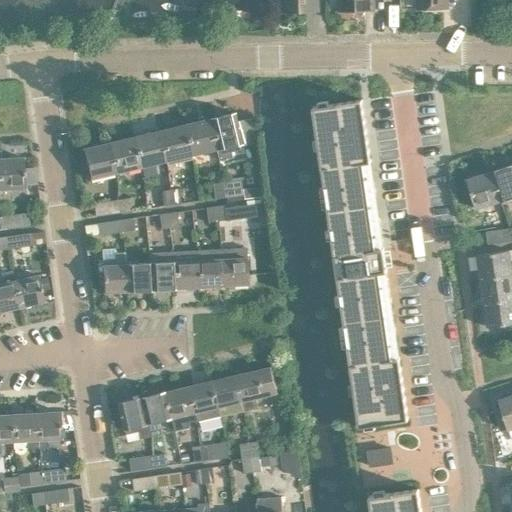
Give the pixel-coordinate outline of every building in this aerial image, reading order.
[(281,0),(282,13),(318,12),(318,0),(281,0)] [(339,0),(339,11),(372,11),(372,0),(339,0)] [(417,0),(418,9),(446,9),(446,0),(417,0)] [(362,103),(313,110),(359,429),(408,422),(403,390),(396,391),(384,305),(391,304),(379,221),(372,222),(359,136),(367,135),(362,103)] [(218,159),(231,156),(230,151),(243,148),(235,114),(209,120),(217,150),(216,150),(218,159)] [(209,120),(184,126),(183,126),(191,156),(216,150),(217,150),(209,120)] [(166,165),(167,165),(191,159),(191,156),(183,126),(160,132),(167,162),(166,162),(166,165)] [(160,132),(134,138),(141,168),(166,162),(167,162),(160,132)] [(109,144),(116,174),(141,168),(134,138),(109,144)] [(116,174),(109,144),(84,150),(91,180),(116,174)] [(0,202),(11,202),(10,190),(25,189),(24,158),(0,159),(0,202)] [(511,165),(492,172),(501,200),(511,196),(511,165)] [(475,208),(500,200),(501,200),(492,172),(466,180),(475,208)] [(225,197),(241,194),(243,194),(240,177),(221,179),(223,197),(225,197)] [(213,181),(216,198),(223,197),(221,179),(213,181)] [(243,194),(243,196),(260,194),(259,185),(241,187),(243,194)] [(171,189),(172,204),(180,203),(178,188),(171,189)] [(172,204),(171,189),(160,191),(163,206),(172,204)] [(241,194),(225,197),(227,204),(243,201),(241,194)] [(118,201),(119,211),(130,210),(129,198),(118,199),(118,201)] [(118,201),(118,199),(93,203),(95,215),(119,211),(118,201)] [(215,206),(217,220),(225,219),(224,211),(223,204),(215,206)] [(243,205),(223,207),(224,211),(225,219),(244,217),(243,205)] [(217,220),(215,206),(205,207),(207,222),(217,220)] [(167,213),(169,227),(178,226),(176,211),(167,213)] [(3,216),(5,228),(29,224),(27,212),(3,216)] [(169,227),(167,213),(158,214),(160,229),(169,227)] [(120,219),(122,231),(134,229),(132,218),(120,219)] [(122,231),(120,219),(96,223),(98,235),(122,231)] [(486,231),(488,243),(511,240),(511,234),(510,228),(486,231)] [(7,236),(8,248),(31,245),(29,233),(7,236)] [(0,249),(8,248),(7,236),(0,236),(0,249)] [(246,259),(233,259),(232,247),(220,248),(221,254),(223,287),(248,286),(246,259)] [(198,255),(200,288),(223,287),(221,254),(220,248),(198,249),(198,255)] [(176,289),(200,288),(198,255),(198,249),(173,251),(174,255),(176,289)] [(114,258),(102,259),(104,293),(127,292),(126,265),(124,251),(114,252),(114,258)] [(148,252),(149,264),(150,264),(152,291),(176,289),(174,255),(173,251),(148,252)] [(511,263),(511,264),(510,251),(477,256),(481,280),(511,275),(511,263)] [(150,264),(149,264),(126,265),(127,292),(152,291),(150,264)] [(0,272),(0,273),(3,285),(0,285),(0,312),(20,307),(14,282),(11,270),(0,272)] [(511,275),(481,280),(484,303),(484,304),(511,299),(511,275)] [(38,276),(14,282),(20,307),(44,301),(41,291),(39,279),(38,276)] [(46,278),(39,279),(41,291),(49,289),(46,278)] [(511,299),(484,304),(487,327),(511,323),(511,299)] [(255,407),(253,401),(277,395),(271,369),(236,377),(243,408),(243,410),(255,407)] [(220,416),(221,416),(243,410),(243,408),(236,377),(213,383),(219,409),(218,409),(220,416)] [(196,415),(218,409),(219,409),(213,383),(190,388),(196,415)] [(190,388),(167,394),(173,420),(175,430),(188,427),(187,422),(197,420),(196,415),(190,388)] [(162,433),(159,423),(173,420),(167,394),(143,399),(150,431),(151,436),(162,433)] [(508,431),(511,429),(511,396),(499,401),(508,431)] [(138,431),(140,438),(151,436),(150,431),(143,399),(120,405),(126,434),(138,431)] [(35,414),(38,447),(47,446),(46,441),(61,439),(59,413),(35,414)] [(26,448),(37,447),(38,447),(35,414),(11,416),(13,443),(26,442),(26,448)] [(0,443),(13,443),(11,416),(0,417),(0,443)] [(248,442),(251,459),(259,458),(257,441),(248,442)] [(242,460),(251,459),(248,442),(239,443),(242,460)] [(201,445),(203,460),(211,459),(209,444),(201,445)] [(203,460),(201,445),(192,446),(194,461),(203,460)] [(386,447),(367,450),(369,465),(395,461),(393,446),(386,447)] [(299,448),(282,451),(286,473),(302,470),(299,448)] [(154,454),(156,466),(167,465),(165,453),(154,454)] [(156,466),(154,454),(129,458),(131,470),(156,466)] [(180,463),(188,462),(187,454),(179,455),(180,463)] [(276,455),(259,458),(261,468),(278,465),(276,455)] [(251,459),(252,472),(261,470),(261,468),(259,458),(251,459)] [(251,459),(242,460),(244,473),(252,472),(251,459)] [(204,468),(206,483),(214,481),(212,466),(204,468)] [(41,470),(42,482),(65,479),(63,468),(41,470)] [(206,483),(204,468),(195,469),(197,484),(206,483)] [(42,482),(41,470),(28,472),(29,484),(42,482)] [(157,475),(159,487),(170,485),(168,473),(157,475)] [(191,485),(189,473),(181,475),(183,486),(191,485)] [(159,487),(157,475),(132,478),(134,490),(159,487)] [(0,495),(5,495),(4,492),(14,490),(11,476),(0,477),(0,495)] [(421,511),(417,487),(368,494),(370,511),(421,511)] [(43,491),(45,503),(68,500),(66,488),(43,491)] [(45,503),(43,491),(31,493),(32,505),(45,503)] [(198,511),(210,511),(209,502),(198,503),(198,511)]
